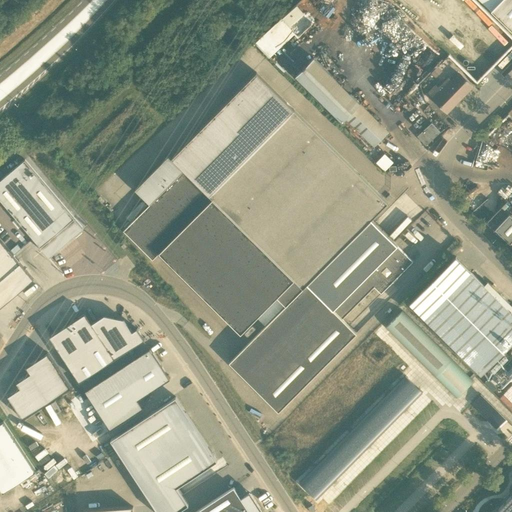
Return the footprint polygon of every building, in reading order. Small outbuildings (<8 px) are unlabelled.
[(389,131),(361,103),(315,58),(296,76),(341,121),(345,117),(374,146),(389,131)] [(432,73),(436,77),(443,71),(438,66),(432,73)] [(473,86),(460,74),(453,82),(448,77),(438,87),(436,85),(428,93),(435,100),(447,112),(473,86)] [(295,109),(210,194),(304,288),(386,205),(388,203),(382,196),(295,109)] [(426,145),(440,132),(432,123),(417,136),(426,145)] [(151,202),(184,169),(170,155),(137,188),(151,202)] [(0,180),(0,199),(49,257),(83,229),(25,160),(0,180)] [(277,297),(285,306),(304,288),(210,194),(184,169),(151,202),(123,231),(152,259),(159,253),(241,334),(277,297)] [(381,293),(413,261),(397,245),(412,231),(386,205),(304,288),(285,306),(229,363),(278,412),(356,333),(342,319),(374,286),(381,293)] [(511,240),(511,216),(509,214),(495,229),(510,242),(511,240)] [(0,237),(0,307),(34,278),(0,237)] [(409,303),(502,395),(511,385),(511,312),(456,256),(409,303)] [(474,382),(402,309),(385,327),(456,397),(474,382)] [(49,338),(79,383),(143,340),(136,329),(131,333),(123,320),(103,316),(91,325),(84,315),(49,338)] [(85,391),(111,429),(143,408),(137,399),(169,378),(149,348),(85,391)] [(72,388),(48,351),(27,365),(32,372),(18,381),(22,387),(10,394),(26,418),(72,388)] [(406,374),(299,483),(316,499),(423,391),(406,374)] [(499,409),(481,392),(471,404),(489,420),(492,416),(499,409)] [(111,439),(158,511),(176,511),(189,504),(177,486),(217,460),(176,397),(111,439)] [(4,422),(0,424),(0,487),(4,494),(37,472),(4,422)] [(234,487),(195,511),(249,511),(250,511),(234,487)] [(511,511),(511,498),(498,511),(511,511)]
